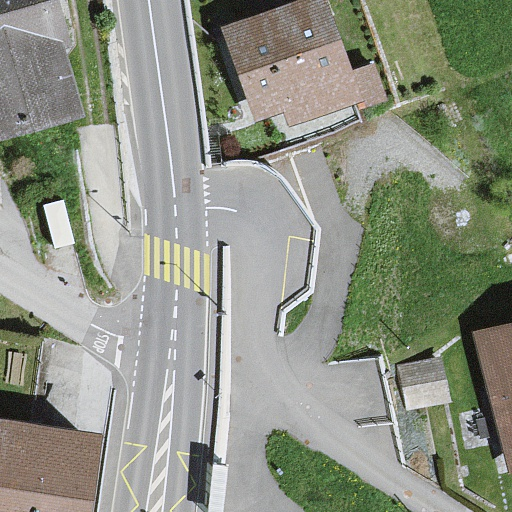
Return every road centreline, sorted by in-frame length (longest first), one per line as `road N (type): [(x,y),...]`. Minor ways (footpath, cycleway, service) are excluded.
road 1 (residential): [(174,208),(226,206),(249,214),(259,242),(258,346),(270,380),(298,410),(445,511)]
road 2 (secondary): [(174,208),(148,0)]
road 3 (residential): [(0,274),(81,320),(159,341)]
road 4 (secondary): [(159,341),(132,511)]
road 5 (secondary): [(174,511),(186,345)]
